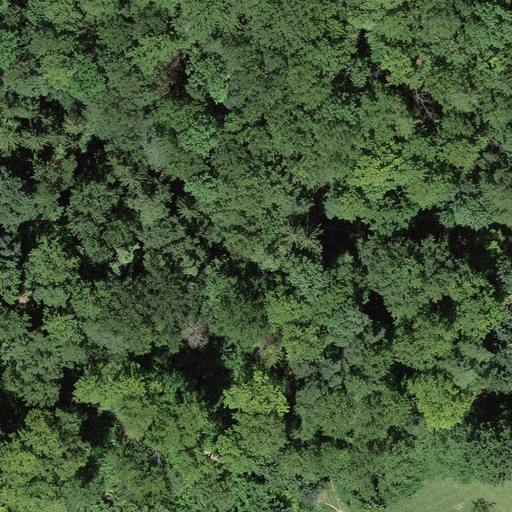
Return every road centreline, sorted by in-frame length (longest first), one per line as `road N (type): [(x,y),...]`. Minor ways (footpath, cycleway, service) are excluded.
road 1 (track): [(0,70),(28,73),(80,102),(209,190),(437,218),(510,212)]
road 2 (track): [(403,214),(483,147),(511,93)]
